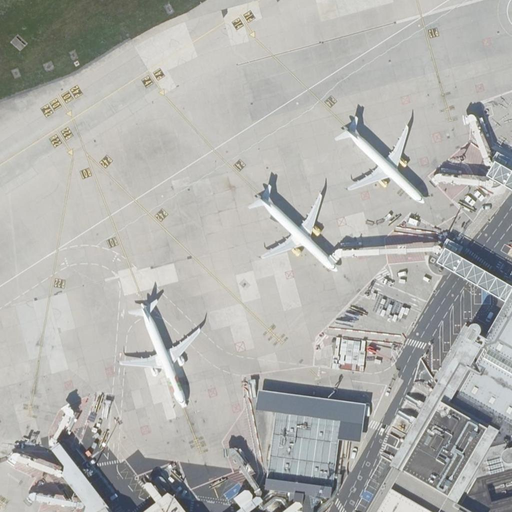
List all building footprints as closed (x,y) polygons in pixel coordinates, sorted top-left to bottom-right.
[(294,511),(304,506),(301,502),(297,502),(283,511),(249,511),(264,501),(261,497),(259,497),(257,497),(237,511),(186,511),(185,511),(175,498),(167,502),(152,483),(148,483),(145,485),(157,502),(144,511),(113,511),(61,442),(55,447),(52,449),(64,476),(84,502),(91,511),(464,511),(457,508),(454,506),(470,478),(511,466),(511,170),(498,163),(494,169),(488,177),(493,181),(511,191),(511,286),(470,262),(447,249),(438,264),(460,277),(507,303),(487,338),(481,335),(483,332),(483,330),(483,328),(482,326),(480,324),(478,323),(477,323),(475,323),(473,324),(472,325),(470,327),(450,363),(431,381),(417,407),(405,428),(389,457),(372,486),(357,511),(294,511)] [(297,395),(259,390),(256,410),(276,413),(294,415),(297,395)] [(304,502),(314,504),(315,495),(316,495),(331,497),(333,487),(335,476),(340,477),(345,441),(350,402),(297,395),(294,415),(276,413),(266,489),(285,491),(284,500),(289,500),(289,501),(297,502),(301,502),(304,503),(304,502)] [(366,404),(350,402),(345,441),(361,443),(366,404)] [(484,483),(511,475),(511,466),(470,478),(454,506),(457,508),(464,511),(511,511),(511,493),(488,499),(484,483)] [(315,495),(314,504),(304,502),(303,511),(314,511),(316,495),(315,495)]
